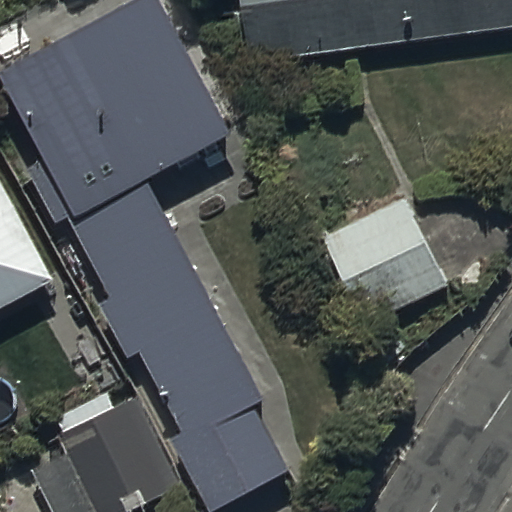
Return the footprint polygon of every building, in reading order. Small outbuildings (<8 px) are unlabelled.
[(232,135),(160,0),(127,0),(0,67),(0,89),(35,156),(20,164),(54,228),(68,220),(110,298),(99,304),(127,357),(141,349),(185,433),(173,440),(210,509),(284,469),(251,406),(260,402),(143,182),(232,135)] [(511,0),(241,0),(250,68),(511,35),(511,0)] [(0,319),(58,289),(0,176),(0,319)] [(450,291),(399,200),(319,245),(370,335),(450,291)] [(71,453),(33,472),(52,511),(137,511),(184,489),(139,399),(117,410),(111,397),(57,424),(71,453)]
